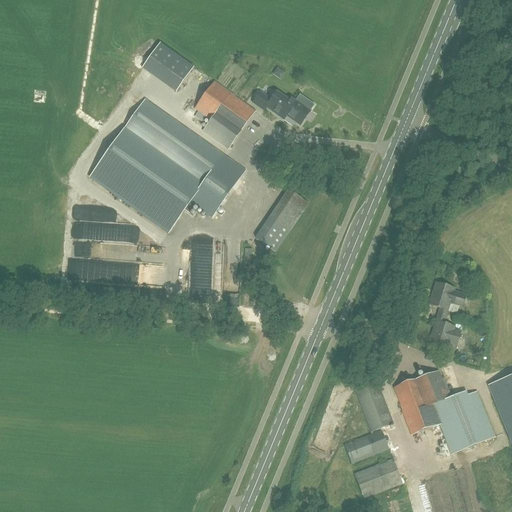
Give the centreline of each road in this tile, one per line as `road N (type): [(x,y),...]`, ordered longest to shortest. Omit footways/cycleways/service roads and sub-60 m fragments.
road 1 (unclassified): [(323,324),(265,305),(238,239),(266,156),(274,140),(308,128),(393,154)]
road 2 (secondary): [(244,511),(323,324)]
road 3 (secondary): [(323,324),(393,154)]
road 4 (secondary): [(406,124),(456,0)]
